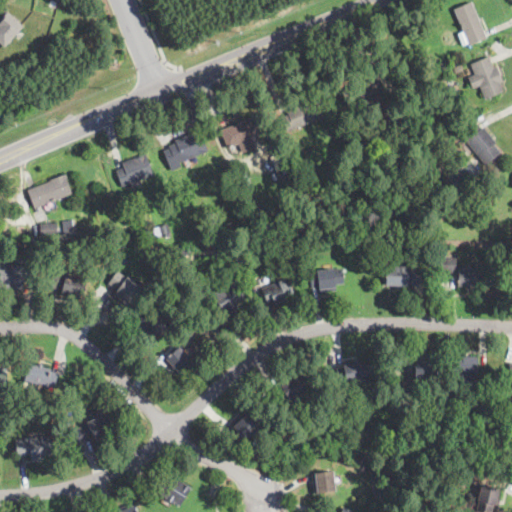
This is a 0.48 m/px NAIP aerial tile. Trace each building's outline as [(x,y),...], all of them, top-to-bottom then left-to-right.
[(477,44),(469,47),(454,9),(473,2),(488,39),(477,44)] [(15,36),(5,47),(0,42),(0,18),(6,11),(23,26),(15,36)] [(494,67),(496,73),(500,71),(504,82),(500,84),(503,92),(485,99),(470,64),(489,56),(494,67)] [(460,73),(456,75),(454,68),(463,66),(465,72),(460,73)] [(355,105),(348,108),(341,91),(359,84),(358,81),(377,73),(379,72),(387,92),(355,105)] [(457,91),(450,95),(447,87),(454,84),(457,91)] [(285,133),(281,124),(278,117),(287,113),(286,110),(319,96),(327,115),(285,133)] [(253,139),(256,148),(242,154),(238,144),(228,149),(227,147),(220,131),(261,113),(269,132),(253,139)] [(394,139),(388,141),(382,127),(395,122),(393,119),(403,114),(411,132),(394,139)] [(480,130),(482,132),(484,131),(485,131),(495,143),(493,145),(500,153),(485,165),(461,136),(460,135),(474,123),(480,130)] [(210,151),(170,167),(163,151),(170,149),(169,146),(176,143),(175,141),(191,134),(192,136),(202,132),(210,151)] [(434,152),(430,155),(422,143),(433,136),(441,148),(434,152)] [(141,185),(131,189),(130,186),(122,189),(115,171),(123,167),(122,163),(144,155),(145,154),(153,174),(139,180),(141,185)] [(36,209),(35,210),(27,190),(65,175),(73,194),(36,209)] [(319,208),(317,208),(314,197),(322,195),(325,206),(319,208)] [(38,224),(41,236),(59,232),(56,220),(38,224)] [(76,234),(63,235),(63,226),(75,224),(76,234)] [(158,237),(157,237),(154,229),(170,224),(173,233),(158,237)] [(190,255),(178,256),(178,248),(190,248),(190,255)] [(455,269),(455,274),(438,272),(440,257),(456,258),(455,269)] [(34,280),(34,282),(24,282),(23,290),(0,288),(0,261),(7,262),(7,266),(35,268),(34,280)] [(394,266),(402,266),(412,266),(412,268),(425,269),(425,283),(410,283),(408,283),(408,286),(386,285),(387,266),(394,266)] [(140,296),(131,308),(113,295),(117,290),(107,282),(117,268),(145,289),(140,296)] [(481,279),(481,288),(458,287),(458,285),(459,268),(482,269),(481,279)] [(335,285),(336,291),(319,292),(318,287),(311,288),(310,273),(343,269),(344,284),(335,285)] [(64,275),(65,275),(65,274),(87,279),(82,299),(60,294),(61,291),(49,288),(53,273),(64,275)] [(238,308),(226,315),(215,298),(224,293),(219,285),(232,277),(245,299),(236,305),(238,308)] [(286,298),(288,301),(276,307),(274,301),(268,304),(261,290),(287,278),(295,294),(286,298)] [(155,339),(154,340),(138,324),(151,311),(167,327),(155,339)] [(212,341),(222,330),(216,324),(205,335),(212,341)] [(194,366),(185,373),(181,376),(176,370),(174,371),(171,367),(172,366),(166,358),(168,357),(181,346),(196,364),(194,366)] [(479,357),(478,364),(478,379),(466,378),(465,386),(450,385),(451,361),(451,360),(462,360),(463,356),(479,357)] [(53,380),(50,388),(39,385),(37,391),(24,386),(33,360),(54,367),(53,371),(56,372),(53,380)] [(437,363),(436,375),(436,382),(411,381),(411,368),(415,368),(415,362),(437,363)] [(360,363),(360,364),(369,363),(371,378),(365,379),(366,388),(356,390),(355,382),(339,384),(337,366),(360,363)] [(5,393),(0,393),(0,374),(1,374),(1,370),(7,369),(8,393),(5,393)] [(303,374),(308,383),(311,388),(303,392),(304,394),(290,402),(289,400),(282,404),(278,398),(275,392),(281,388),(280,386),(295,377),(296,378),(303,374)] [(421,391),(410,403),(398,391),(408,380),(421,391)] [(427,410),(426,417),(418,416),(419,409),(427,410)] [(253,411),(263,422),(263,423),(258,428),(261,431),(247,443),(233,427),(245,416),(246,417),(253,411)] [(119,434),(107,439),(97,443),(94,436),(79,441),(74,428),(110,413),(119,434)] [(44,451),(44,458),(32,460),(31,452),(25,452),(25,455),(18,455),(17,455),(17,454),(15,440),(48,437),(49,450),(44,451)] [(511,459),(505,461),(502,451),(511,448),(508,441),(511,440),(511,459)] [(278,464),(278,465),(270,458),(278,450),(285,457),(278,464)] [(336,492),(314,494),(312,474),(314,473),(334,471),(336,492)] [(187,496),(183,503),(181,506),(176,503),(174,505),(166,500),(167,498),(155,490),(166,472),(192,488),(187,496)] [(500,502),(499,506),(496,505),(494,511),(485,511),(477,510),(479,502),(478,501),(481,485),(500,489),(498,497),(501,498),(500,502)]
